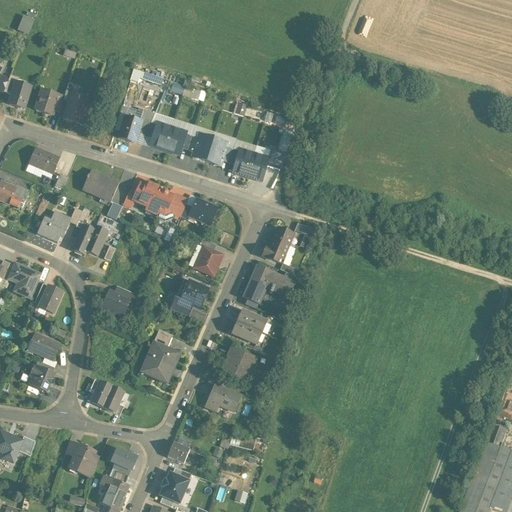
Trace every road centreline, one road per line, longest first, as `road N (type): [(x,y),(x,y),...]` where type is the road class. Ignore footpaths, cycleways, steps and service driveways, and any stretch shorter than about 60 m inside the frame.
road 1 (residential): [(159,441),(263,206),(9,125)]
road 2 (track): [(263,206),(511,282)]
road 3 (track): [(510,282),(421,511)]
road 4 (residential): [(64,423),(83,320),(80,287),(61,266),(0,239)]
road 5 (track): [(356,0),(271,207)]
road 6 (track): [(336,48),(440,84),(488,132),(511,144)]
